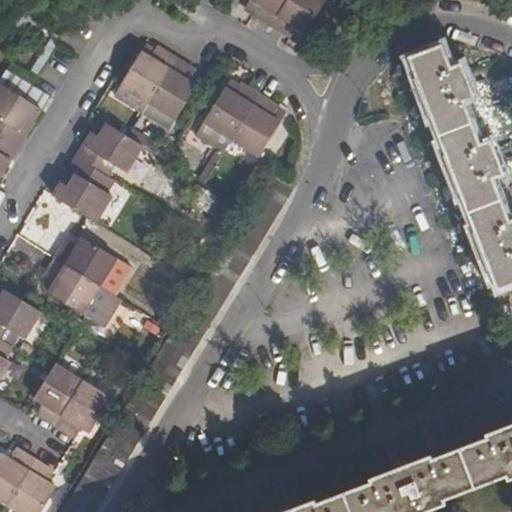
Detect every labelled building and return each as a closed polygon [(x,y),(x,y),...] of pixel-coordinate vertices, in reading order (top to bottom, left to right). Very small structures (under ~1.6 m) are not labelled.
[(253,0),(258,3),(252,14),(272,26),(291,38),(298,27),(306,32),(324,0),(253,0)] [(452,65),(444,43),(409,57),(457,186),(497,291),(511,284),(511,218),(511,219),(495,178),(506,174),(492,138),(482,142),(465,101),(476,97),(462,62),(452,65)] [(148,57),(141,53),(120,87),(148,104),(175,120),(196,87),(188,82),(194,71),(175,60),(155,47),(148,57)] [(0,83),(30,100),(36,89),(3,70),(0,75),(0,83)] [(234,93),(225,89),(218,100),(204,123),(232,140),(260,156),(275,132),(281,122),(272,117),(279,106),(260,95),(240,83),(234,93)] [(0,174),(16,149),(9,145),(25,120),(32,125),(40,111),(0,86),(0,174)] [(82,215),(95,222),(111,196),(105,193),(113,181),(106,177),(113,165),(125,173),(141,147),(127,138),(106,125),(99,137),(92,133),(76,159),(83,163),(68,187),(61,183),(52,196),(82,215)] [(273,172),(63,511),(93,511),(293,185),(288,182),(273,172)] [(67,240),(54,260),(42,280),(52,286),(48,294),(82,314),(99,287),(115,259),(82,239),(77,247),(67,240)] [(82,314),(103,327),(119,299),(99,287),(82,314)] [(0,376),(9,362),(4,358),(10,347),(3,343),(11,331),(24,338),(39,312),(27,305),(3,291),(0,296),(0,376)] [(54,366),(50,372),(33,399),(42,405),(36,415),(55,427),(74,438),(81,428),(89,432),(110,399),(82,383),(54,366)] [(425,511),(448,503),(447,499),(507,476),(509,480),(511,479),(511,423),(486,433),(487,437),(434,456),(433,453),(370,477),(371,481),(318,502),(317,497),(279,511),(425,511)] [(0,455),(0,501),(7,505),(18,511),(39,511),(55,488),(47,483),(53,473),(34,462),(14,450),(8,460),(0,455)]
